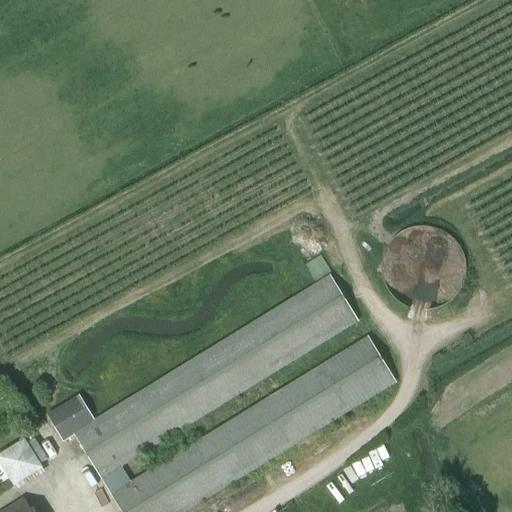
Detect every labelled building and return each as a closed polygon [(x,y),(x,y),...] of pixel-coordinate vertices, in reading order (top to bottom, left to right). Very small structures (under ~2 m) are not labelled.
[(467,269),(466,258),(463,250),(459,242),(452,235),(445,230),(437,226),(428,224),(420,224),(411,225),(402,228),(395,233),(389,238),(384,245),(380,253),(378,261),(377,270),(378,278),(381,288),(386,295),(392,302),(399,307),(405,310),(414,313),(425,314),(434,312),(442,309),(449,305),(455,299),(460,292),(464,285),(466,277),(467,269)] [(321,256),(307,264),(314,276),(328,268),(321,256)] [(121,511),(187,511),(396,384),(369,339),(132,485),(121,468),(358,322),(331,278),(96,423),(80,397),(49,416),(65,442),(75,436),(121,511)] [(0,455),(0,465),(16,492),(46,473),(40,464),(47,460),(34,440),(28,444),(25,439),(0,455)] [(30,511),(23,500),(3,511),(30,511)]
